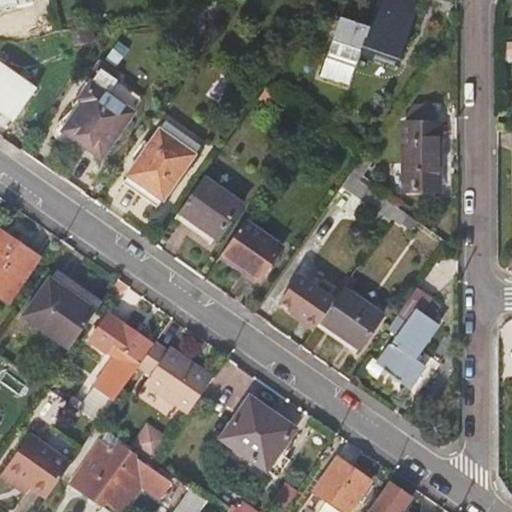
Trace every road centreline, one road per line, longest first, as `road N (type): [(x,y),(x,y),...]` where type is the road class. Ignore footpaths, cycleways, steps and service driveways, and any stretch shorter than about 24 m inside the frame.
road 1 (residential): [(0,165),(474,496)]
road 2 (residential): [(476,0),(481,295)]
road 3 (residential): [(474,496),(481,295)]
